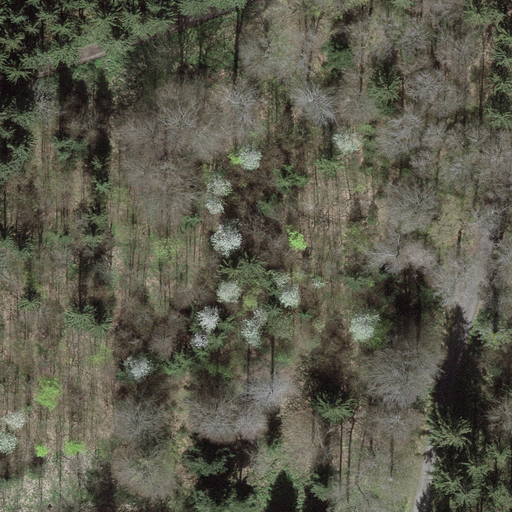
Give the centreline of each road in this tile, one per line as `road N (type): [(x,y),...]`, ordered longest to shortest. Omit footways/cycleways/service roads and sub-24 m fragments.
road 1 (unclassified): [(419,511),(488,228),(511,162)]
road 2 (track): [(234,0),(0,81)]
